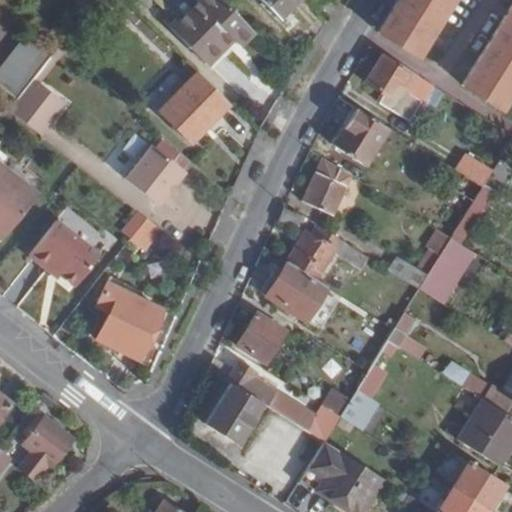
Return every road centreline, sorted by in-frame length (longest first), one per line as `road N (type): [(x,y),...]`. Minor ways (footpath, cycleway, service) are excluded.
road 1 (residential): [(375,0),(300,125),(169,396),(140,437)]
road 2 (residential): [(140,437),(0,328)]
road 3 (residential): [(255,511),(140,437)]
